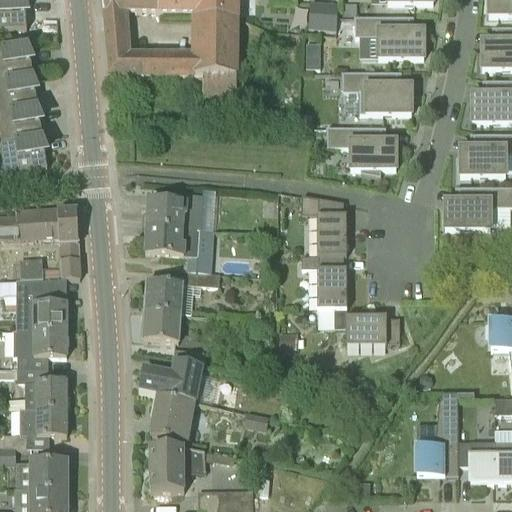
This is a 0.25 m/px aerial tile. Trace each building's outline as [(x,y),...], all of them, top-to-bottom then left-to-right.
[(238,80),(239,24),(238,0),(101,0),(103,19),(191,20),(190,58),(130,58),(129,35),(105,35),(109,81),(185,81),(185,85),(187,85),(187,108),(202,109),(202,110),(213,110),(213,111),(224,110),(224,115),(235,116),(236,80),(238,80)] [(295,10),(296,10),(296,0),(269,0),(270,9),(295,11),(295,10)] [(387,0),(387,9),(433,9),(432,0),(387,0)] [(511,0),(487,0),(488,0),(488,22),(511,21),(511,0)] [(24,4),(0,5),(0,36),(26,36),(24,4)] [(336,36),(338,8),(310,7),(309,34),(336,36)] [(356,8),(343,8),(343,20),(356,20),(356,8)] [(413,23),(354,22),(354,24),(355,24),(354,42),(378,43),(378,65),(423,65),(423,43),(424,43),(424,42),(409,42),(409,37),(410,38),(410,36),(409,36),(409,25),(413,25),(413,23)] [(481,52),(481,54),(481,75),(511,75),(511,33),(491,34),(492,35),(496,35),(496,47),(495,47),(495,48),(496,48),(496,52),(481,52)] [(308,50),(308,62),(308,74),(322,74),(322,62),(322,50),(308,50)] [(0,87),(32,82),(28,51),(0,55),(0,87)] [(341,80),(342,80),(342,99),(359,99),(359,120),(411,120),(411,99),(412,99),(412,97),(397,97),(397,93),(397,92),(396,92),(396,80),(401,80),(401,79),(341,79),(341,80)] [(0,118),(37,113),(32,82),(0,87),(0,118)] [(511,87),(482,87),(482,89),(486,89),(486,100),(485,100),(485,101),(486,101),(486,106),(471,106),(471,107),(472,107),(472,129),(511,128),(511,87)] [(0,150),(42,144),(37,113),(0,118),(0,150)] [(380,175),(395,175),(395,154),(396,154),(396,153),(381,153),(381,148),(382,148),(382,147),(381,147),(381,135),(385,135),(385,134),(326,134),(326,136),(327,136),(327,154),(350,154),(350,175),(360,175),(360,179),(380,183),(380,175)] [(474,155),(474,159),(459,159),(459,160),(460,182),(505,182),(505,160),(511,160),(511,140),(470,140),(470,142),(474,142),(474,153),(473,153),(473,155),(474,155)] [(42,144),(0,150),(0,155),(4,181),(47,175),(42,144)] [(459,208),(459,212),(444,212),(444,214),(445,214),(445,235),(460,235),(460,239),(480,239),(480,235),(490,235),(490,214),(511,213),(511,193),(455,194),(455,195),(459,195),(459,207),(458,207),(458,208),(459,208)] [(316,263),(343,263),(346,262),(346,222),(343,222),(343,209),(318,205),(301,202),(301,222),(316,222),(316,263)] [(146,234),(196,237),(198,210),(187,209),(147,207),(146,234)] [(60,285),(80,285),(77,244),(75,214),(15,217),(16,223),(17,248),(58,246),(58,251),(59,274),(60,285)] [(0,248),(17,248),(16,223),(0,223),(0,248)] [(144,261),(184,263),(195,264),(196,237),(146,234),(144,261)] [(334,323),(346,322),(346,275),(343,275),(343,263),(316,263),(301,263),(301,275),(316,275),(316,316),(334,316),(334,323)] [(20,287),(60,285),(59,274),(42,275),(41,264),(18,265),(20,287)] [(186,290),(200,291),(215,292),(216,280),(187,278),(186,290)] [(22,337),(65,337),(65,287),(20,287),(0,287),(0,304),(15,304),(15,312),(22,312),(22,337)] [(181,320),(191,321),(192,299),(200,299),(200,291),(186,290),(146,287),(144,319),(181,320)] [(142,347),(177,349),(177,350),(179,351),(181,320),(144,319),(142,347)] [(346,322),(334,323),(334,335),(345,335),(345,352),(386,352),(386,350),(399,350),(399,325),(386,325),(386,322),(346,322)] [(511,325),(490,326),(490,357),(508,357),(511,391),(511,325)] [(16,376),(47,376),(47,363),(66,363),(65,337),(22,337),(22,363),(16,363),(16,376)] [(279,352),(294,352),(294,339),(279,339),(279,352)] [(173,366),(202,372),(203,358),(174,355),(173,366)] [(301,372),(298,386),(320,391),(323,377),(301,372)] [(156,401),(192,409),(197,382),(140,375),(138,398),(156,401)] [(24,416),(66,415),(66,388),(47,388),(47,376),(16,376),(16,390),(24,390),(24,416)] [(458,472),(457,447),(457,405),(457,399),(441,399),(441,404),(439,404),(434,452),(416,452),(416,483),(444,483),(444,482),(458,482),(458,472)] [(192,409),(156,401),(148,440),(162,443),(162,444),(185,449),(192,409)] [(35,442),(35,441),(66,441),(66,415),(24,416),(19,415),(19,441),(3,441),(3,445),(0,445),(0,455),(15,456),(27,455),(27,442),(35,442)] [(260,423),(247,421),(245,434),(258,436),(260,423)] [(458,472),(470,472),(470,460),(470,447),(457,447),(458,472)] [(150,498),(184,498),(184,480),(205,480),(205,477),(204,477),(204,466),(232,471),(231,478),(248,481),(250,468),(233,465),(233,463),(184,454),(150,454),(150,498)] [(0,472),(15,473),(15,469),(15,456),(0,455),(0,472)] [(495,489),(511,489),(511,459),(495,460),(495,489)] [(495,460),(470,460),(470,472),(469,490),(495,489),(495,460)] [(28,469),(15,469),(15,473),(15,495),(66,495),(65,467),(28,467),(28,469)] [(65,511),(66,495),(15,495),(13,495),(13,508),(0,508),(0,511),(65,511)] [(197,511),(252,511),(252,498),(197,499),(197,511)]
